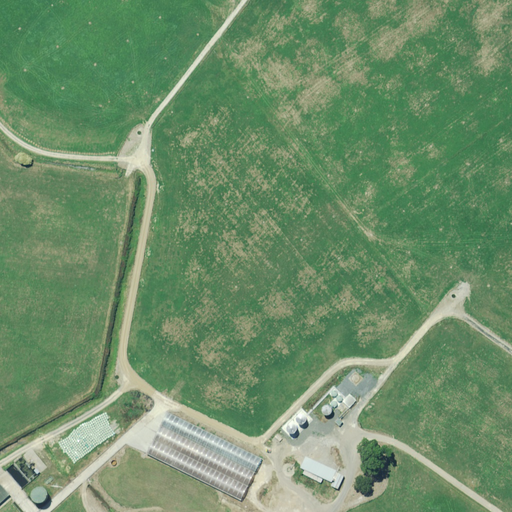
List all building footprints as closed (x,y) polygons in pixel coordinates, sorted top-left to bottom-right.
[(355,374),(354,374),(353,375),(353,376),(352,376),(352,377),(352,378),(352,379),(352,380),(353,380),(353,381),(354,382),(355,382),(356,382),(357,382),(358,382),(359,381),(360,380),(360,379),(360,378),(360,377),(360,376),(359,375),(358,374),(357,374),(356,374),(355,374)] [(345,382),(344,383),(343,384),(343,385),(343,386),(342,387),(342,388),(343,389),(343,390),(344,391),(344,392),(345,392),(346,393),(347,393),(348,394),(349,393),(350,393),(351,393),(352,392),(353,392),(354,391),(354,390),(355,389),(355,388),(355,387),(355,386),(354,384),(353,383),(352,382),(351,381),(350,381),(349,381),(348,381),(347,381),(346,381),(345,382)] [(334,393),(333,394),(332,396),(332,397),(331,398),(331,399),(332,400),(332,401),(333,402),(333,403),(334,404),(335,404),(336,405),(337,405),(338,405),(339,405),(341,404),(342,403),(343,402),(344,401),(344,400),(344,399),(344,398),(344,397),(344,396),(343,395),(342,394),(341,393),(340,393),(339,392),(338,392),(337,392),(336,392),(335,393),(334,393)] [(358,400),(351,394),(344,401),(350,408),(358,400)] [(326,405),(325,405),(324,407),(323,407),(323,408),(323,409),(323,410),(323,411),(323,412),(324,413),(325,414),(326,415),(327,416),(328,416),(329,416),(330,416),(331,416),(332,415),(333,415),(334,414),(334,413),(335,412),(335,411),(335,410),(335,409),(335,408),(335,407),(334,406),(334,405),(333,405),(332,404),(331,404),(330,403),(329,403),(327,404),(326,404),(326,405)] [(158,407),(139,447),(234,493),(253,452),(158,407)] [(316,460),(307,455),(301,467),(306,470),(304,474),(322,482),(324,478),(332,482),(337,471),(316,461),(316,460)] [(345,477),(340,474),(334,486),(339,489),(345,477)] [(32,491),(31,492),(30,493),(29,494),(29,496),(29,497),(29,498),(30,500),(30,501),(31,502),(32,503),(33,503),(35,504),(36,504),(37,504),(39,504),(40,504),(41,503),(42,502),(43,501),(44,500),(44,499),(44,497),(44,496),(44,495),(44,494),(43,492),(42,491),(41,490),(40,490),(39,489),(38,489),(36,489),(35,489),(34,489),(33,490),(32,491)]
